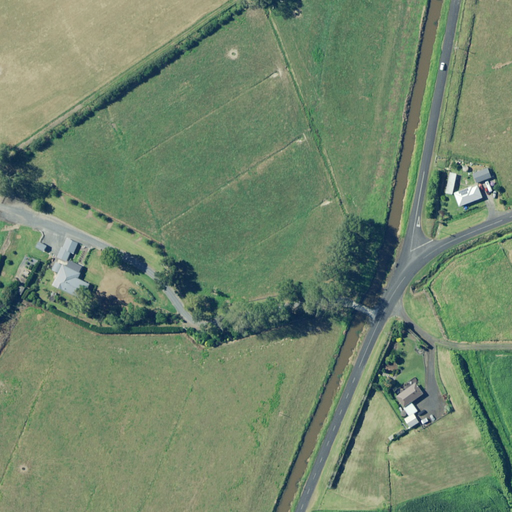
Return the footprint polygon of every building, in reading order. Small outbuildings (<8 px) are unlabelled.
[(491,178),(487,168),(473,174),(477,183),(491,178)] [(456,174),(450,173),(446,193),(453,194),(456,174)] [(483,198),(478,185),(455,194),(460,207),(483,198)] [(59,257),(67,261),(71,253),(74,254),(79,244),(68,238),(59,257)] [(39,241),(35,248),(44,253),(48,246),(39,241)] [(67,261),(59,257),(53,254),(46,267),(53,271),(59,273),(53,285),(81,299),(89,284),(73,276),(75,271),(65,265),(67,261)] [(21,296),(26,287),(20,283),(15,292),(21,296)] [(403,418),(409,414),(410,416),(405,420),(411,428),(419,422),(414,414),(418,411),(412,403),(424,394),(416,383),(397,397),(403,405),(397,410),(403,418)]
